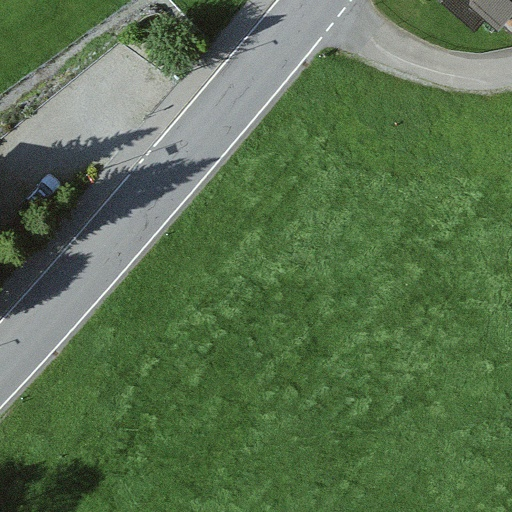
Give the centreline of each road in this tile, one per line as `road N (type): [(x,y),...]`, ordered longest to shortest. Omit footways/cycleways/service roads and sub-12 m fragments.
road 1 (tertiary): [(314,0),(0,369)]
road 2 (residential): [(314,0),(400,55),(442,70),(511,73)]
